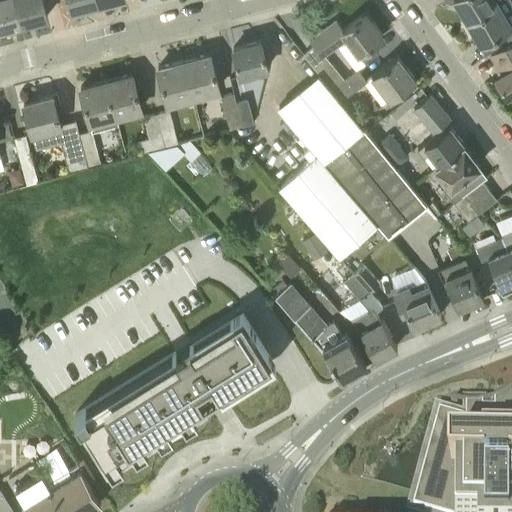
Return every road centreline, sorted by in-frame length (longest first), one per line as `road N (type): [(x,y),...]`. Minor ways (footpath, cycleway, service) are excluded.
road 1 (secondary): [(263,487),(352,403),(511,327)]
road 2 (residential): [(0,66),(249,0)]
road 3 (residential): [(511,155),(397,0)]
